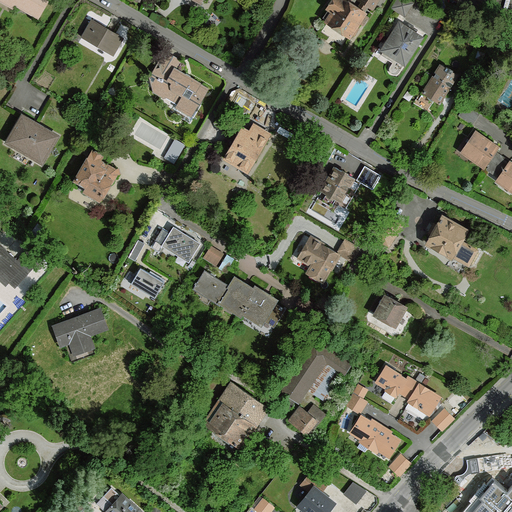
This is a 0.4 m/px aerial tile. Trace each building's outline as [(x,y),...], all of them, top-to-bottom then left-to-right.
[(13,0),(16,2),(15,4),(38,17),(47,0),(13,0)] [(328,21),(350,36),(364,15),(342,0),(335,0),(323,18),(328,21)] [(379,0),(361,0),(374,8),(379,0)] [(413,3),(407,0),(398,0),(393,8),(405,16),(413,3)] [(343,46),(350,36),(328,21),(321,32),(343,46)] [(91,23),(83,38),(113,55),(123,38),(107,28),(105,31),(91,23)] [(400,24),(383,50),(396,58),(405,64),(422,38),(400,24)] [(472,30),(469,37),(480,42),(483,35),(472,30)] [(163,96),(167,94),(177,101),(174,105),(192,115),(200,101),(206,90),(198,85),(199,84),(176,70),(181,61),(166,52),(160,61),(162,69),(159,70),(157,74),(159,81),(155,87),(156,92),(163,96)] [(400,73),(405,64),(396,58),(391,67),(390,70),(391,73),(393,75),(397,75),(400,73)] [(436,77),(434,76),(423,93),(440,104),(451,87),(449,86),(451,83),(453,84),(458,76),(452,73),(453,71),(447,67),(446,69),(441,65),(436,74),(437,75),(436,77)] [(203,102),(200,101),(192,115),(174,105),(170,112),(191,124),(203,102)] [(481,113),(467,104),(459,116),(473,125),(481,113)] [(23,117),(8,142),(42,162),(57,136),(23,117)] [(240,132),(226,158),(249,171),(270,134),(254,125),(248,136),(240,132)] [(473,141),(466,152),(487,165),(496,152),(500,147),(476,131),(470,140),(473,141)] [(185,145),(175,139),(164,158),(174,164),(185,145)] [(93,151),(76,180),(88,188),(85,192),(100,201),(108,185),(112,184),(117,174),(119,174),(117,169),(116,169),(101,161),(103,157),(93,151)] [(489,167),(499,153),(496,152),(487,165),(489,167)] [(501,175),(510,161),(499,153),(489,167),(501,175)] [(501,175),(499,178),(511,187),(511,162),(510,161),(501,175)] [(381,175),(365,166),(357,180),(373,189),(381,175)] [(336,168),(322,192),(340,202),(354,178),(336,168)] [(433,235),(428,243),(451,256),(452,256),(461,241),(467,230),(443,217),(438,226),(434,224),(429,232),(433,235)] [(399,231),(386,222),(376,237),(389,246),(399,231)] [(164,227),(156,240),(161,244),(169,231),(164,227)] [(174,228),(164,246),(189,261),(199,244),(174,228)] [(311,238),(301,257),(314,264),(309,272),(323,281),(336,257),(328,252),(329,249),(311,238)] [(145,244),(139,240),(129,258),(135,261),(145,244)] [(359,247),(345,240),(338,253),(351,260),(359,247)] [(377,246),(368,240),(363,247),(359,253),(368,259),(377,246)] [(477,250),(461,241),(452,256),(469,266),(477,250)] [(223,253),(211,245),(203,257),(216,265),(223,253)] [(0,246),(0,256),(15,270),(6,279),(10,282),(12,284),(26,269),(17,262),(0,246)] [(17,262),(26,269),(28,272),(42,256),(31,247),(17,262)] [(233,258),(227,254),(219,267),(226,271),(233,258)] [(0,280),(6,287),(10,282),(6,279),(15,270),(0,256),(0,280)] [(164,283),(141,269),(132,285),(155,298),(164,283)] [(221,302),(231,286),(205,271),(194,288),(220,304),(221,302)] [(240,314),(242,311),(255,290),(236,279),(231,286),(221,302),(240,314)] [(261,323),(266,316),(270,319),(275,311),(271,308),(276,300),(256,288),(255,290),(242,311),(261,323)] [(318,307),(301,295),(293,307),(310,319),(318,307)] [(389,295),(379,314),(399,324),(408,306),(389,295)] [(99,311),(56,327),(62,344),(65,343),(71,341),(73,347),(91,340),(88,335),(106,328),(99,311)] [(299,356),(317,368),(325,356),(346,371),(354,358),(313,330),(297,354),(299,356)] [(95,352),(91,340),(73,347),(71,341),(65,343),(72,360),(95,352)] [(278,397),(278,401),(288,410),(317,368),(299,356),(292,366),(297,370),(278,397)] [(387,367),(378,381),(388,388),(387,390),(396,395),(399,389),(402,391),(408,381),(387,367)] [(408,381),(402,391),(401,392),(412,398),(420,385),(410,378),(408,381)] [(232,383),(220,401),(241,416),(237,422),(251,431),(268,407),(232,383)] [(440,397),(420,385),(412,398),(410,400),(412,402),(428,411),(430,413),(440,397)] [(391,402),(396,395),(387,390),(383,397),(391,402)] [(367,402),(353,393),(347,404),(360,412),(367,402)] [(215,409),(218,404),(207,397),(202,404),(208,408),(212,406),(215,409)] [(240,448),(251,431),(237,422),(241,416),(220,401),(218,404),(215,409),(205,423),(240,448)] [(428,411),(412,402),(408,408),(423,418),(428,411)] [(313,414),(312,415),(320,422),(325,415),(313,406),(309,410),(313,414)] [(310,417),(299,409),(290,420),(309,435),(320,422),(312,415),(310,417)] [(445,409),(434,421),(443,429),(454,419),(445,409)] [(362,417),(352,432),(363,439),(362,441),(369,445),(380,428),(362,417)] [(399,440),(380,428),(369,445),(377,450),(379,448),(389,455),(399,440)] [(484,429),(473,440),(486,453),(497,442),(484,429)] [(365,452),(369,445),(362,441),(358,447),(365,452)] [(411,463),(401,455),(391,466),(401,475),(411,463)] [(315,487),(322,492),(329,484),(312,470),(303,483),(312,491),(315,487)] [(511,511),(511,479),(507,486),(504,484),(491,473),(472,494),(469,501),(463,507),(460,511),(511,511)] [(354,483),(345,494),(357,503),(366,491),(354,483)] [(312,491),(300,505),(308,511),(326,511),(333,504),(321,495),(322,492),(315,487),(312,491)] [(114,505),(122,497),(112,488),(105,496),(114,505)] [(114,505),(105,496),(99,503),(108,511),(114,505)] [(108,511),(107,511),(139,511),(123,496),(122,497),(114,505),(108,511)] [(270,511),(275,507),(263,497),(254,508),(258,511),(270,511)]
